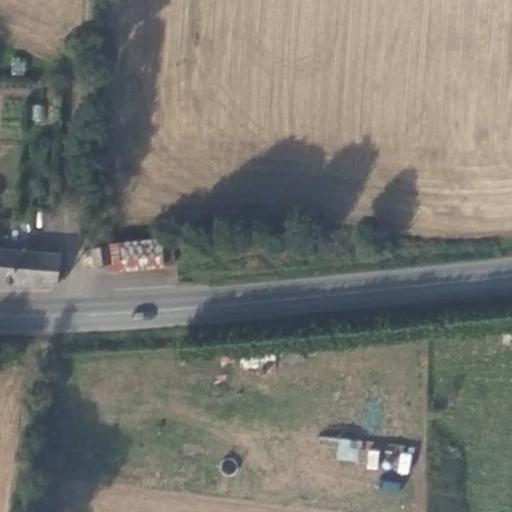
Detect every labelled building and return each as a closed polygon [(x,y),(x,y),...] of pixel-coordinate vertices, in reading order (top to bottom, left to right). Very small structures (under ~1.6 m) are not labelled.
[(45,211),(40,226),(62,233),(67,218),(45,211)] [(191,261),(190,233),(154,232),(109,239),(111,262),(112,267),(191,261)] [(109,239),(92,241),(92,261),(111,262),(109,239)] [(0,285),(39,286),(41,254),(0,253),(0,285)] [(60,255),(56,255),(41,254),(39,286),(56,286),(60,255)] [(337,439),(335,459),(358,461),(360,441),(337,439)] [(413,451),(385,446),(381,470),(409,474),(413,451)]
